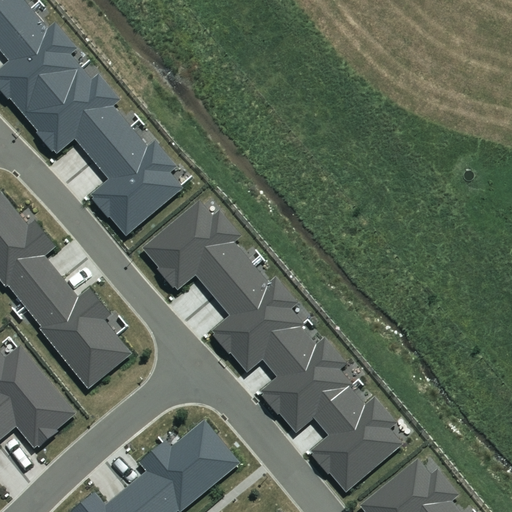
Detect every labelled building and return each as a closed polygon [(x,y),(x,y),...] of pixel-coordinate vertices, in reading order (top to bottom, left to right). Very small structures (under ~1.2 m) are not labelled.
[(0,0),(0,37),(34,9),(26,0),(0,0)] [(26,113),(83,66),(72,53),(80,47),(58,21),(50,28),(34,9),(0,37),(0,46),(11,60),(0,69),(0,86),(10,99),(12,97),(26,113)] [(78,138),(95,160),(134,126),(116,104),(122,99),(100,73),(93,79),(83,66),(26,113),(40,131),(39,132),(54,151),(56,149),(59,154),(78,138)] [(111,179),(93,194),(96,197),(94,199),(110,218),(112,216),(129,236),(186,188),(172,172),(179,165),(158,140),(151,146),(134,126),(95,160),(111,179)] [(28,306),(65,277),(47,255),(58,246),(37,220),(31,225),(3,191),(0,193),(0,277),(7,286),(10,284),(28,306)] [(215,295),(255,262),(237,242),(245,235),(223,209),(216,215),(203,200),(145,248),(161,267),(159,269),(175,288),(177,286),(180,290),(199,275),(215,295)] [(249,372),(264,359),(304,327),(307,324),(294,308),(301,303),(279,277),(272,283),(255,262),(215,295),(232,315),(215,329),(218,333),(215,335),(232,355),(234,353),(249,372)] [(81,297),(65,277),(28,306),(44,326),(40,328),(90,389),(134,354),(106,320),(113,314),(92,288),(81,297)] [(298,433),(316,418),(353,387),(356,384),(343,369),(350,363),(327,336),(318,343),(304,327),(264,359),(279,377),(263,390),(266,394),(264,396),(280,414),(282,413),(298,433)] [(0,434),(15,423),(36,448),(40,445),(42,448),(62,433),(59,430),(79,414),(22,345),(7,358),(1,351),(0,351),(0,434)] [(332,473),(349,492),(406,444),(393,429),(400,423),(378,397),(368,405),(353,387),(316,418),(331,436),(314,450),(317,453),(315,455),(331,474),(332,473)] [(242,464),(207,421),(174,447),(168,440),(141,462),(148,471),(127,488),(146,511),(178,511),(181,510),(183,511),(242,464)] [(463,511),(454,501),(462,495),(441,469),(434,474),(422,458),(363,505),(367,511),(463,511)] [(146,511),(127,488),(108,505),(97,492),(73,511),(146,511)]
